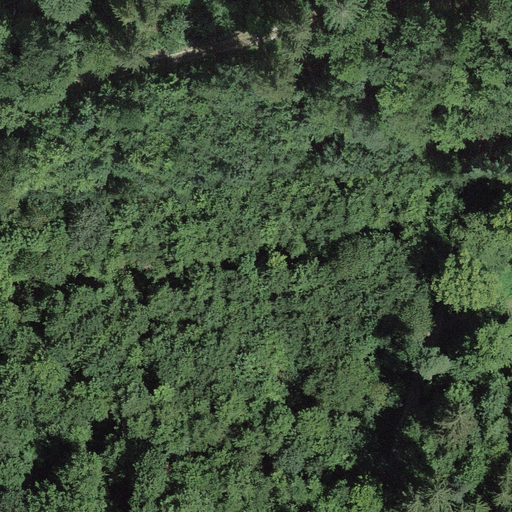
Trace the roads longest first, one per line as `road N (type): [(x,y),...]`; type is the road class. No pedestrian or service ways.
road 1 (track): [(511,85),(380,511)]
road 2 (track): [(391,0),(0,106)]
